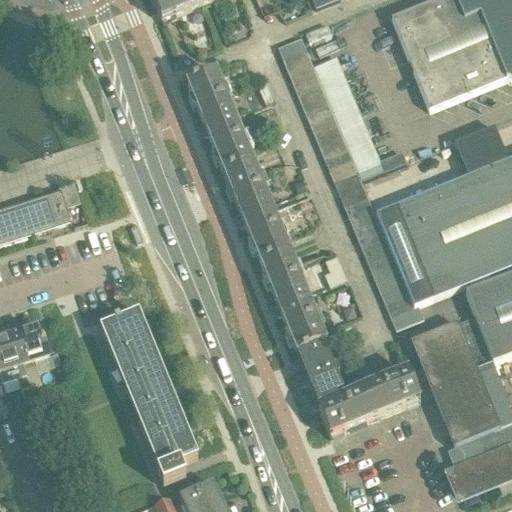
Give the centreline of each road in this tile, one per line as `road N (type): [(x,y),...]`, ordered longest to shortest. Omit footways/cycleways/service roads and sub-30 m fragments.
road 1 (secondary): [(285,511),(87,0)]
road 2 (unknown): [(344,13),(395,140),(435,147),(511,114)]
